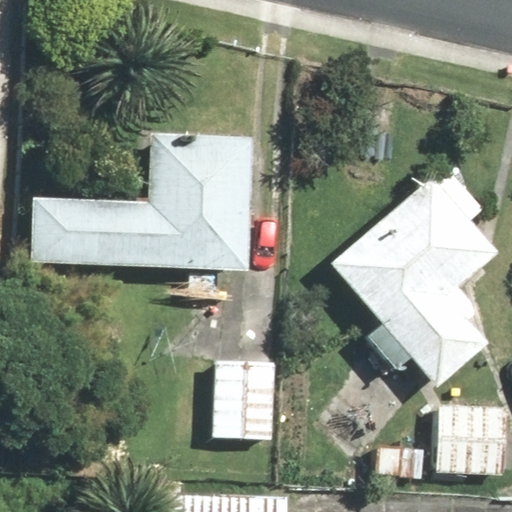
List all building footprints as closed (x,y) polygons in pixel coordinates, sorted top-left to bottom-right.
[(232,276),(237,141),(134,137),(132,199),(12,195),(9,268),(232,276)] [(433,166),(313,266),(365,329),(351,341),(380,375),(394,363),(419,393),(473,348),(430,297),(480,255),(453,223),(469,209),(433,166)] [(264,368),(202,364),(198,443),(260,446),(264,368)] [(496,411),(425,409),(424,476),(495,478),(496,411)] [(270,511),(271,498),(124,496),(123,511),(270,511)]
